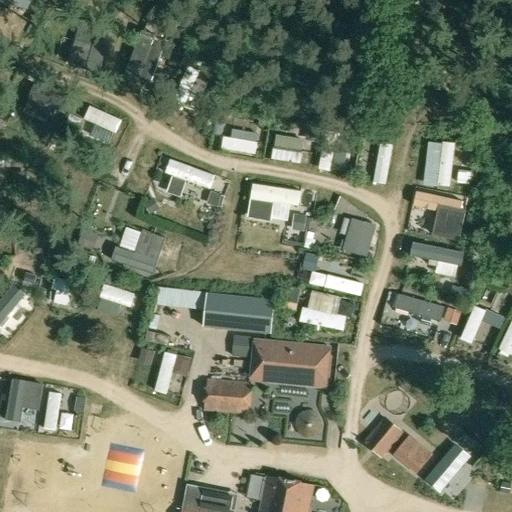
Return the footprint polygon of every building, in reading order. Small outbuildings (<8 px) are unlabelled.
[(0,123),(4,125),(9,115),(2,111),(0,115),(0,123)] [(225,117),(216,116),(212,134),(221,136),(225,117)] [(362,125),(352,123),(350,134),(360,136),(362,125)] [(255,155),(257,143),(256,143),(257,135),(232,131),(230,138),(223,137),(221,149),(255,155)] [(279,155),(279,169),(309,169),(309,155),(279,155)] [(347,157),(343,180),(362,183),(366,161),(347,157)] [(171,174),(218,192),(223,178),(176,161),(171,174)] [(257,189),(256,224),(277,225),(277,211),(307,212),(308,190),(257,189)] [(374,223),(349,217),(341,248),(365,254),(374,223)] [(117,242),(112,255),(152,268),(163,234),(143,227),(136,248),(117,242)] [(47,256),(59,257),(60,249),(49,247),(47,256)] [(318,256),(316,256),(306,254),(303,264),(302,270),(315,273),(318,256)] [(34,284),(36,276),(24,273),(22,281),(34,284)] [(331,290),(368,301),(371,288),(335,278),(331,290)] [(71,299),(74,283),(61,280),(58,297),(71,299)] [(162,311),(193,315),(197,285),(182,283),(180,299),(164,297),(162,311)] [(275,300),(207,292),(203,327),(271,334),(275,300)] [(401,336),(410,303),(397,299),(388,332),(401,336)] [(305,325),(349,337),(353,320),(309,309),(305,325)] [(444,321),(457,325),(461,314),(448,310),(444,321)] [(479,348),(494,317),(483,311),(468,343),(479,348)] [(0,325),(2,335),(34,328),(31,313),(0,319),(0,325)] [(257,342),(254,371),(268,373),(267,380),(324,386),(327,349),(257,342)] [(171,354),(158,395),(176,401),(182,382),(193,385),(201,364),(171,354)] [(249,416),(252,384),(208,380),(205,412),(217,413),(249,416)] [(50,433),(66,434),(69,397),(53,396),(50,433)] [(12,426),(27,427),(28,401),(13,400),(12,426)] [(383,459),(405,432),(386,417),(364,443),(383,459)] [(417,475),(433,456),(410,435),(394,454),(417,475)] [(119,465),(113,496),(147,503),(153,472),(119,465)] [(309,511),(315,486),(268,476),(260,511),(309,511)]
